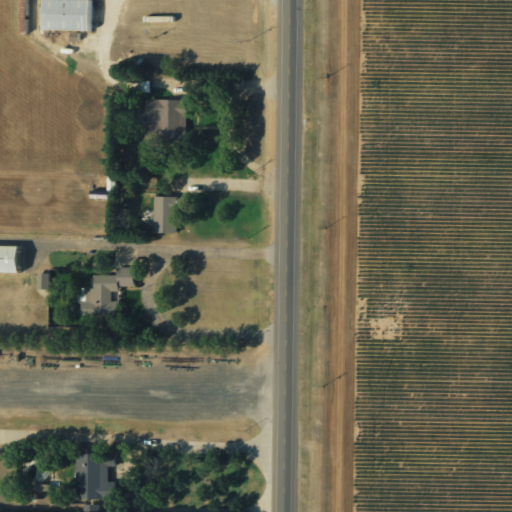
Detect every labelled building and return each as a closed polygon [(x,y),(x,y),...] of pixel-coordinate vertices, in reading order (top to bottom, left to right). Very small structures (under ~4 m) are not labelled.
[(92,0),(40,0),(41,31),(92,31),(92,0)] [(164,144),(184,144),(185,100),(147,99),(146,124),(165,124),(164,144)] [(176,234),(177,197),(154,197),(153,233),(176,234)] [(0,273),(17,274),(17,247),(0,246),(0,273)] [(94,275),(94,288),(80,288),(80,329),(97,329),(97,315),(117,315),(117,302),(111,302),(111,291),(119,291),(119,286),(135,286),(135,268),(117,268),(117,275),(94,275)] [(37,289),(48,289),(48,273),(36,273),(37,289)] [(112,500),(112,471),(114,472),(115,455),(75,454),(74,499),(112,500)]
